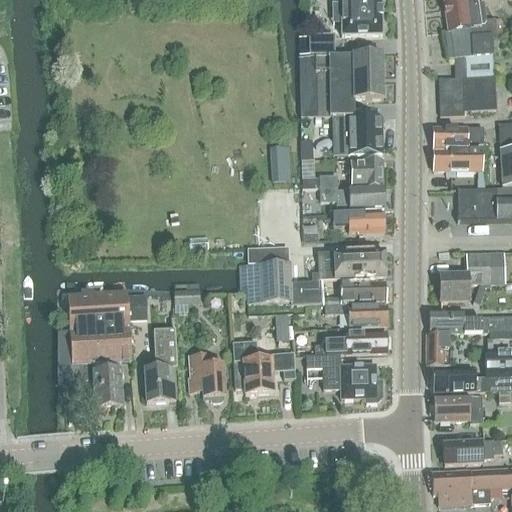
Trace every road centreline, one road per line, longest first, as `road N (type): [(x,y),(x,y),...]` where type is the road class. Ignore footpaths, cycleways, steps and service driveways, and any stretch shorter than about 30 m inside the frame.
road 1 (tertiary): [(411,426),(407,0)]
road 2 (residential): [(0,459),(411,426)]
